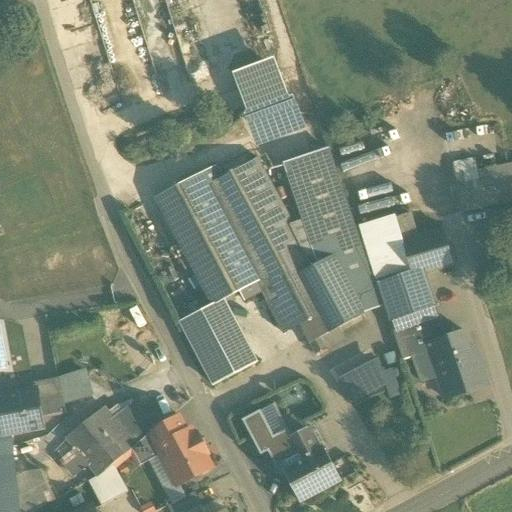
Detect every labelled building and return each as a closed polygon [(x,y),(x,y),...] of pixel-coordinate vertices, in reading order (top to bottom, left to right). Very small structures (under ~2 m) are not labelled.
[(234,74),(239,87),(279,72),(274,59),(234,74)] [(239,87),(249,113),(289,98),(279,72),(239,87)] [(289,98),(249,113),(244,115),(256,148),(306,130),(293,96),(289,98)] [(315,250),(308,252),(315,266),(331,257),(361,313),(380,306),(327,150),(286,164),(304,219),(315,250)] [(258,159),(222,178),(205,187),(261,293),(296,274),(297,275),(315,266),(308,252),(292,223),(264,171),(258,159)] [(474,159),(450,163),(460,212),(511,201),(511,162),(476,170),(474,159)] [(157,199),(213,305),(223,300),(239,292),(245,302),(261,293),(205,187),(222,178),(217,168),(157,199)] [(410,215),(395,220),(412,273),(426,268),(427,274),(455,266),(443,230),(418,238),(410,215)] [(304,219),(292,223),(308,252),(315,250),(304,219)] [(378,284),(412,273),(395,220),(361,231),(378,284)] [(315,266),(297,275),(296,276),(317,315),(300,325),(306,337),(310,344),(313,350),(323,344),(320,339),(363,316),(361,313),(331,257),(315,266)] [(378,284),(391,323),(437,307),(426,274),(427,274),(426,268),(412,273),(378,284)] [(283,334),(300,325),(317,315),(296,276),(297,275),(296,274),(261,293),(283,334)] [(180,323),(200,361),(243,338),(223,300),(213,305),(180,323)] [(391,323),(403,361),(413,357),(429,352),(427,345),(447,338),(437,307),(391,323)] [(444,399),(445,400),(489,386),(479,357),(473,359),(469,348),(464,333),(447,338),(427,345),(429,352),(432,362),(433,362),(439,377),(446,398),(444,399)] [(257,364),(243,338),(200,361),(214,387),(257,364)] [(473,359),(479,357),(475,346),(469,348),(473,359)] [(429,352),(413,357),(422,383),(439,377),(433,362),(432,362),(429,352)] [(382,374),(378,359),(338,379),(351,405),(386,386),(382,374)] [(382,374),(386,386),(390,397),(401,394),(393,371),(382,374)] [(60,379),(64,405),(91,397),(85,372),(60,379)] [(36,392),(40,418),(65,413),(59,379),(33,384),(35,392),(36,392)] [(0,435),(11,434),(42,429),(40,418),(36,392),(35,392),(0,398),(0,435)] [(134,404),(113,419),(135,447),(153,432),(133,407),(135,405),(134,404)] [(273,437),(287,430),(274,404),(260,411),(273,437)] [(155,430),(135,405),(133,407),(153,432),(155,430)] [(66,439),(75,450),(88,466),(98,477),(113,465),(132,450),(135,447),(113,419),(105,409),(66,439)] [(282,472),(283,471),(282,470),(302,460),(290,437),(291,437),(287,430),(273,437),(260,411),(242,421),(261,456),(268,452),(276,468),(279,466),(282,472)] [(160,426),(168,442),(186,433),(177,417),(160,426)] [(132,450),(141,466),(149,462),(162,455),(158,447),(168,442),(160,426),(155,430),(153,432),(135,447),(132,450)] [(306,429),(291,437),(290,437),(302,460),(282,470),(283,471),(299,503),(341,481),(324,449),(318,452),(306,429)] [(191,430),(186,433),(168,442),(158,447),(162,455),(179,486),(180,486),(211,469),(204,455),(206,450),(200,440),(195,438),(191,430)] [(0,463),(14,463),(12,447),(11,434),(0,435),(0,463)] [(75,477),(88,466),(75,450),(62,461),(75,477)] [(186,498),(180,486),(179,486),(162,455),(149,462),(172,505),(173,505),(186,498)] [(19,511),(15,473),(14,463),(0,463),(0,511),(19,511)] [(87,483),(102,507),(128,493),(113,465),(98,477),(87,483)] [(42,470),(15,473),(19,511),(34,511),(55,501),(42,470)] [(173,505),(176,511),(188,511),(200,506),(193,494),(186,498),(173,505)] [(70,500),(74,508),(84,503),(80,495),(70,500)]
